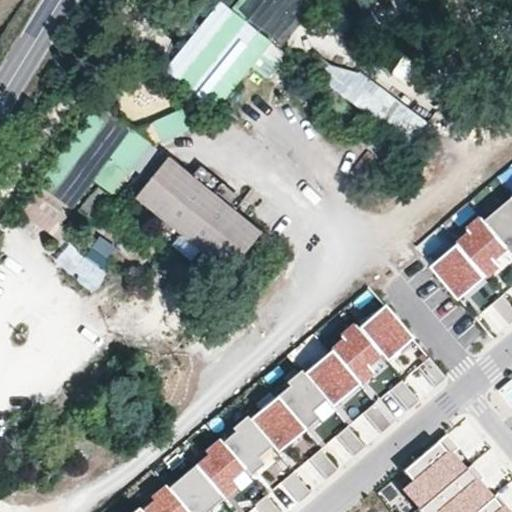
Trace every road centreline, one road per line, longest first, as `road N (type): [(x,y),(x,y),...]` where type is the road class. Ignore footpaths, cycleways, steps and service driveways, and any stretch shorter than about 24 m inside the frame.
road 1 (track): [(80,511),(366,250),(511,139)]
road 2 (residential): [(317,511),(467,386)]
road 3 (track): [(238,134),(366,250)]
